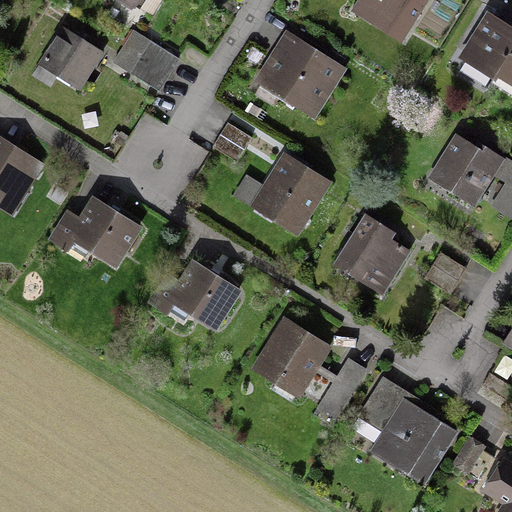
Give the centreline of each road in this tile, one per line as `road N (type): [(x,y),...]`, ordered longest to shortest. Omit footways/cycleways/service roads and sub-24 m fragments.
road 1 (residential): [(135,186),(261,0)]
road 2 (residential): [(437,377),(511,261)]
